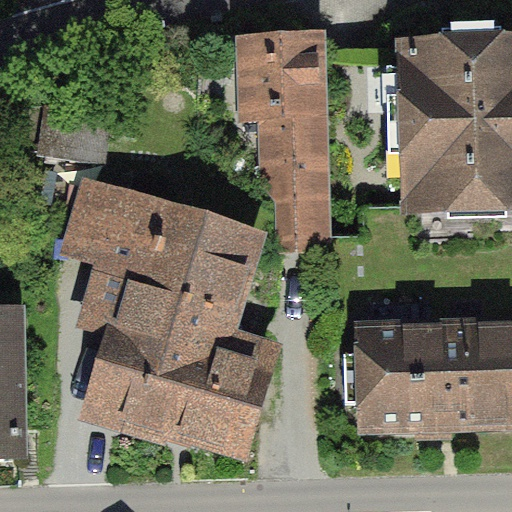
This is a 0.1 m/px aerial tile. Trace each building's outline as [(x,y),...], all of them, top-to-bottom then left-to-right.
[(327,240),(321,44),(246,47),(249,117),(270,117),(272,188),(287,201),(288,242),(327,240)] [(511,53),(410,56),(414,209),(511,206),(511,53)] [(50,116),(43,156),(103,165),(109,125),(50,116)] [(251,246),(122,207),(87,322),(127,334),(103,411),(236,452),(268,347),(224,334),(251,246)] [(0,463),(29,462),(22,310),(0,310),(0,463)] [(511,334),(368,339),(369,358),(347,359),(349,408),(369,408),(370,429),(511,424),(511,334)]
